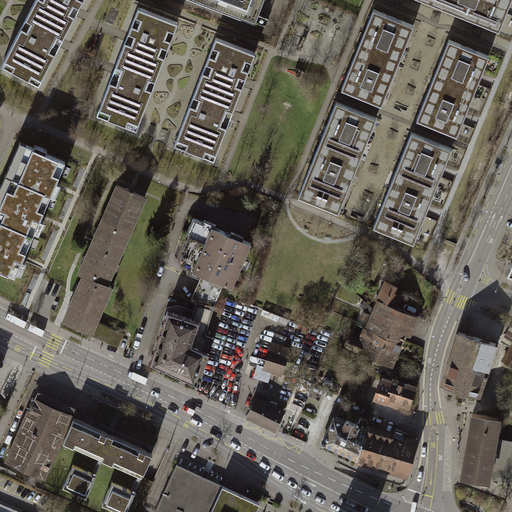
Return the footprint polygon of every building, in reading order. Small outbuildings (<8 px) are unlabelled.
[(35,0),(34,4),(71,23),(82,0),(35,0)] [(195,0),(252,22),(260,0),(195,0)] [(510,0),(443,0),(441,7),(498,30),(510,0)] [(71,23),(34,4),(2,64),(39,83),(71,23)] [(137,7),(121,49),(161,64),(177,22),(137,7)] [(374,9),(357,49),(396,65),(413,25),(374,9)] [(216,37),(199,79),(238,94),(255,52),(216,37)] [(449,40),(433,79),(472,95),(482,72),(488,56),(449,40)] [(137,128),(161,64),(121,49),(97,113),(137,128)] [(381,104),(396,65),(357,49),(341,88),(381,104)] [(213,158),(238,94),(199,79),(174,142),(213,158)] [(466,110),(472,95),(433,79),(416,118),(456,134),(466,110)] [(337,101),(320,141),(359,157),(376,117),(337,101)] [(411,132),(395,172),(434,188),(444,164),(451,148),(411,132)] [(337,211),(359,157),(320,141),(298,195),(337,211)] [(26,146),(12,178),(48,194),(53,196),(58,185),(53,183),(62,162),(44,154),(45,150),(34,145),(32,149),(26,146)] [(428,202),(434,188),(395,172),(373,225),(412,241),(428,202)] [(37,220),(48,194),(12,178),(0,204),(0,219),(32,233),(36,235),(42,222),(37,220)] [(117,185),(103,217),(130,229),(145,197),(117,185)] [(79,272),(83,274),(106,284),(130,229),(103,217),(79,272)] [(201,282),(195,297),(208,302),(215,303),(224,283),(232,287),(251,242),(242,238),(244,235),(232,230),(230,233),(215,226),(216,223),(204,218),(202,221),(193,217),(186,233),(189,234),(183,248),(186,249),(183,254),(182,254),(180,258),(182,259),(179,264),(188,267),(187,271),(194,274),(195,271),(204,274),(200,281),(201,282)] [(20,261),(32,233),(0,219),(0,269),(14,276),(15,273),(19,274),(24,263),(20,261)] [(63,320),(91,332),(96,321),(111,286),(106,284),(83,274),(63,320)] [(378,302),(373,315),(391,324),(399,309),(395,307),(400,297),(391,293),(394,285),(398,280),(387,275),(376,301),(378,302)] [(168,310),(150,364),(199,386),(214,338),(206,334),(215,305),(197,301),(191,318),(168,310)] [(417,317),(399,309),(391,324),(373,315),(366,329),(387,339),(388,337),(399,342),(403,334),(408,327),(412,328),(417,317)] [(123,333),(96,321),(91,332),(90,335),(117,347),(123,333)] [(393,355),(399,342),(388,337),(387,339),(366,329),(363,327),(359,339),(350,336),(347,346),(390,365),(393,355)] [(459,332),(442,384),(478,395),(496,343),(459,332)] [(272,369),(283,373),(287,360),(291,348),(272,342),(264,365),(264,366),(272,369)] [(511,345),(503,360),(511,365),(511,345)] [(294,363),(287,360),(283,373),(289,375),(294,363)] [(268,380),(272,369),(264,366),(264,365),(259,364),(257,376),(268,380)] [(380,381),(375,398),(396,405),(397,403),(410,407),(416,387),(393,379),(391,385),(380,381)] [(295,389),(290,402),(300,406),(305,393),(295,389)] [(34,398),(6,460),(43,476),(71,415),(34,398)] [(268,404),(255,398),(248,415),(276,429),(284,412),(276,408),(278,404),(270,401),(268,404)] [(357,458),(367,427),(369,420),(361,416),(357,423),(348,419),(351,411),(340,406),(335,418),(334,417),(332,421),(330,426),(327,432),(323,441),(326,443),(326,442),(333,446),(346,452),(353,455),(356,457),(357,458)] [(489,478),(490,470),(496,439),(500,418),(473,414),(464,465),(462,475),(489,480),(489,478)] [(98,456),(102,458),(112,435),(73,418),(63,441),(72,445),(74,440),(89,447),(87,451),(98,456)] [(367,427),(357,458),(356,457),(356,460),(407,475),(417,442),(402,437),(404,432),(395,429),(394,435),(367,427)] [(152,452),(112,435),(102,458),(112,462),(114,458),(128,464),(126,469),(137,474),(141,475),(142,476),(152,452)] [(511,473),(511,441),(496,439),(490,470),(511,473)] [(95,474),(102,458),(98,456),(91,472),(95,474)] [(91,472),(72,464),(62,486),(85,496),(95,474),(91,472)] [(254,511),(260,502),(223,485),(220,490),(205,483),(206,480),(201,478),(200,480),(175,469),(156,511),(158,511),(254,511)] [(511,473),(490,470),(489,478),(511,482),(511,473)] [(134,492),(141,475),(137,474),(130,490),(134,492)] [(130,490),(111,482),(102,503),(122,511),(124,511),(134,492),(130,490)] [(0,511),(20,511),(0,503),(0,511)]
